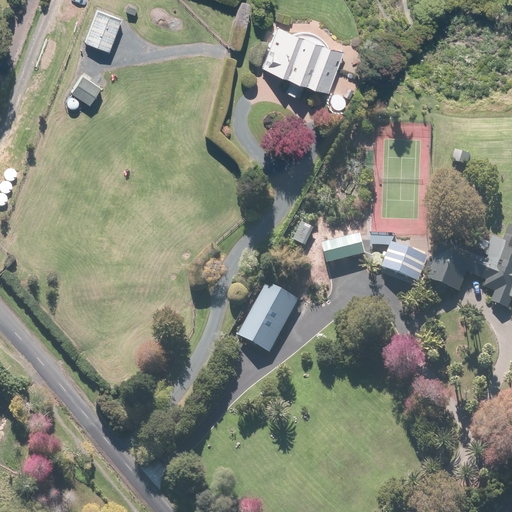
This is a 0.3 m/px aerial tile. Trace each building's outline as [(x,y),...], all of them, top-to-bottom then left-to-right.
[(121,17),(98,9),(86,42),(109,51),(121,17)] [(262,66),(291,77),(285,92),(299,98),(305,82),(328,91),(344,48),(279,22),(262,66)] [(83,75),(71,91),(90,104),(101,87),(83,75)] [(76,96),(75,96),(74,95),(73,95),(71,95),(70,96),(69,96),(68,97),(67,98),(66,99),(66,100),(65,102),(65,103),(65,104),(66,106),(66,107),(67,108),(68,109),(69,110),(70,110),(71,111),(73,111),(74,111),(75,110),(77,110),(78,109),(79,108),(79,107),(80,106),(80,104),(80,103),(80,102),(80,100),(79,99),(79,98),(78,97),(77,96),(76,96)] [(464,152),(456,162),(466,169),(473,158),(464,152)] [(511,223),(509,222),(496,257),(445,237),(429,279),(461,291),(468,272),(487,279),(484,287),(495,291),(491,303),(510,310),(511,303),(511,223)] [(306,246),(314,230),(302,224),(294,240),(306,246)] [(323,243),(327,263),(366,255),(361,235),(323,243)] [(393,243),(383,267),(419,282),(429,258),(393,243)] [(301,300),(268,282),(239,335),(272,353),(301,300)]
